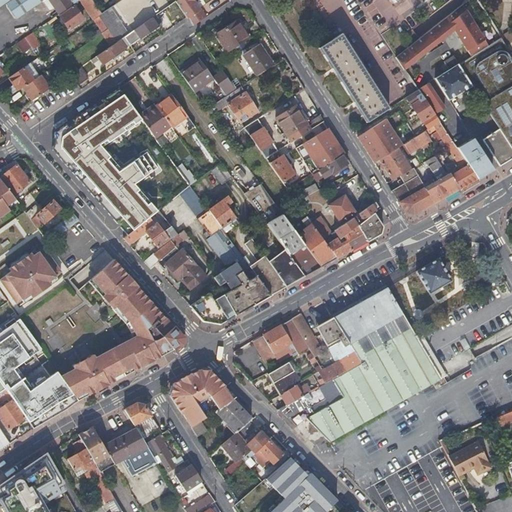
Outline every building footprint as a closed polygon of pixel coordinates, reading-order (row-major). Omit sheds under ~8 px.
[(69,6),(78,0),(0,0),(0,7),(4,5),(14,20),(32,7),(40,18),(53,9),(57,14),(69,6)] [(81,0),(94,18),(96,17),(100,14),(90,0),(81,0)] [(169,6),(173,3),(170,0),(168,0),(140,20),(142,24),(154,16),(169,6)] [(177,0),(175,1),(186,17),(187,16),(193,26),(205,17),(193,0),(177,0)] [(132,31),(114,5),(102,13),(111,26),(120,39),(124,37),(132,31)] [(395,58),(403,70),(452,32),(450,30),(453,28),(470,55),(487,44),(463,5),(395,58)] [(67,29),(81,19),(72,7),(58,17),(67,29)] [(100,14),(96,17),(105,30),(111,26),(102,13),(100,14)] [(130,45),(130,46),(158,27),(154,21),(156,19),(154,16),(142,24),(138,27),(132,31),(124,37),(130,45)] [(216,36),(227,53),(248,39),(237,22),(216,36)] [(111,26),(105,30),(115,43),(120,39),(111,26)] [(31,46),(33,49),(41,44),(32,32),(25,37),(31,46)] [(317,50),(364,124),(388,109),(341,35),(317,50)] [(511,46),(511,45),(507,47),(500,36),(487,44),(470,55),(461,61),(457,64),(471,86),(493,121),(498,129),(511,152),(511,46)] [(25,37),(16,43),(22,51),(31,46),(25,37)] [(115,43),(95,57),(97,60),(99,59),(103,64),(130,45),(124,37),(120,39),(115,43)] [(242,56),(256,76),(273,65),(259,45),(242,56)] [(435,79),(448,101),(471,86),(457,64),(455,60),(452,56),(443,62),(448,70),(435,79)] [(198,59),(178,72),(193,93),(213,80),(225,98),(234,91),(222,72),(211,79),(198,59)] [(29,63),(23,67),(32,81),(38,77),(29,63)] [(19,89),(24,86),(32,81),(23,67),(16,72),(10,76),(19,89)] [(85,74),(82,69),(73,74),(79,85),(84,81),(81,76),(85,74)] [(33,100),(49,89),(39,76),(38,77),(32,81),(24,86),(33,100)] [(417,90),(433,115),(443,109),(427,84),(417,90)] [(41,97),(50,113),(78,99),(72,87),(51,98),(49,93),(41,97)] [(234,91),(225,98),(210,107),(206,110),(210,116),(226,105),(239,123),(257,112),(240,87),(234,91)] [(137,114),(117,90),(54,132),(54,140),(53,150),(126,234),(147,218),(153,213),(158,209),(177,194),(189,185),(181,174),(175,166),(153,137),(139,117),(137,114)] [(427,130),(438,123),(433,115),(417,90),(404,99),(403,99),(405,102),(406,101),(413,111),(416,116),(420,123),(421,122),(427,130)] [(170,127),(179,122),(187,117),(170,94),(154,105),(154,106),(169,126),(170,127)] [(154,106),(154,105),(152,103),(137,114),(139,117),(154,106)] [(291,144),(315,128),(298,103),(275,118),(291,144)] [(154,106),(139,117),(153,137),(169,126),(154,106)] [(185,132),(194,126),(187,117),(179,122),(185,132)] [(262,128),(257,120),(243,129),(249,137),(262,128)] [(385,121),(357,138),(363,148),(365,147),(369,152),(367,154),(373,164),(401,146),(385,121)] [(455,149),(438,123),(427,130),(429,134),(435,131),(457,165),(458,164),(464,161),(462,160),(455,149)] [(249,137),(255,146),(260,153),(272,145),(262,128),(249,137)] [(302,145),(318,170),(326,165),(341,155),(344,154),(334,139),(328,129),(302,145)] [(481,140),(498,167),(511,157),(511,152),(498,129),(481,140)] [(425,132),(417,137),(404,145),(410,154),(430,142),(425,132)] [(455,149),(462,160),(476,179),(491,170),(471,139),(455,149)] [(260,153),(266,161),(277,153),(272,145),(260,153)] [(386,184),(389,189),(401,183),(405,178),(403,175),(407,173),(411,171),(398,149),(382,159),(379,160),(392,180),(386,184)] [(341,155),(326,165),(331,173),(347,164),(341,155)] [(269,166),(282,183),(294,175),(282,157),(269,166)] [(441,180),(447,176),(437,161),(435,158),(427,163),(429,166),(432,164),(441,180)] [(178,164),(175,166),(181,174),(184,172),(178,164)] [(220,183),(231,178),(225,164),(213,169),(220,183)] [(0,177),(13,193),(12,194),(13,194),(29,181),(16,165),(0,177)] [(465,185),(476,179),(467,166),(461,169),(457,171),(454,167),(446,168),(450,175),(447,176),(441,180),(434,184),(429,186),(425,189),(417,176),(411,179),(410,181),(415,190),(416,189),(418,192),(412,196),(404,184),(391,191),(404,213),(408,214),(413,216),(421,211),(445,197),(465,185)] [(407,173),(411,179),(417,176),(413,169),(411,171),(407,173)] [(184,172),(181,174),(189,185),(196,180),(188,170),(184,172)] [(0,177),(0,176),(0,217),(10,211),(9,210),(7,207),(16,200),(12,195),(13,194),(12,194),(13,193),(0,177)] [(284,187),(287,191),(300,183),(296,178),(284,187)] [(296,235),(259,184),(242,192),(252,206),(256,211),(284,249),(304,277),(319,268),(296,235)] [(302,192),(305,199),(318,191),(314,184),(302,192)] [(196,220),(208,211),(189,185),(177,194),(158,209),(164,218),(170,225),(176,234),(183,230),(196,220)] [(330,202),(342,193),(338,188),(326,196),(330,202)] [(213,219),(221,229),(234,219),(225,206),(230,202),(226,197),(208,211),(213,219)] [(338,224),(354,213),(344,197),(327,207),(338,224)] [(7,207),(9,210),(18,203),(16,200),(7,207)] [(34,215),(41,223),(42,224),(58,209),(50,200),(41,209),(34,215)] [(356,214),(361,222),(372,213),(378,208),(374,201),(356,214)] [(26,214),(30,219),(34,215),(41,209),(36,203),(25,212),(26,214)] [(250,215),(256,211),(252,206),(246,211),(250,215)] [(164,218),(158,209),(153,213),(160,222),(164,218)] [(196,220),(209,237),(221,229),(213,219),(208,211),(196,220)] [(356,226),(366,241),(380,234),(381,230),(382,225),(372,213),(361,222),(356,226)] [(49,243),(78,220),(72,214),(43,236),(49,243)] [(356,214),(351,218),(356,226),(361,222),(356,214)] [(30,219),(36,227),(41,223),(34,215),(30,219)] [(147,218),(126,234),(122,238),(129,246),(145,234),(157,249),(171,237),(175,241),(172,244),(170,242),(154,255),(152,254),(143,261),(149,268),(153,265),(156,262),(176,245),(181,241),(176,234),(170,225),(162,232),(155,223),(153,224),(147,218)] [(305,228),(296,235),(319,268),(335,259),(325,245),(322,240),(309,222),(306,218),(300,222),(305,228)] [(342,237),(356,226),(351,218),(329,234),(322,240),(325,245),(337,238),(339,240),(342,237)] [(309,222),(322,240),(329,234),(318,219),(313,222),(311,220),(309,222)] [(325,245),(335,259),(354,248),(366,241),(356,226),(342,237),(339,240),(337,238),(325,245)] [(209,295),(189,306),(203,323),(211,324),(219,326),(270,296),(248,267),(221,229),(209,237),(206,239),(224,265),(228,265),(235,260),(236,262),(214,277),(215,278),(213,280),(216,285),(219,285),(220,286),(227,282),(232,291),(213,301),(209,295)] [(188,236),(183,230),(176,234),(181,241),(188,236)] [(248,267),(270,296),(280,290),(285,287),(267,262),(251,239),(243,245),(255,262),(248,267)] [(176,245),(156,262),(163,270),(167,267),(164,264),(180,249),(176,245)] [(24,262),(22,264),(37,285),(39,283),(42,286),(46,284),(49,287),(51,285),(48,283),(56,277),(56,276),(61,272),(45,248),(39,253),(38,252),(34,255),(32,254),(29,256),(23,260),(24,262)] [(192,288),(205,277),(180,249),(164,264),(167,267),(179,279),(181,277),(192,288)] [(285,287),(304,277),(284,249),(267,262),(285,287)] [(438,259),(417,271),(423,282),(420,283),(423,287),(425,286),(430,293),(452,281),(438,259)] [(109,385),(141,368),(166,354),(166,351),(172,348),(162,336),(155,328),(166,319),(166,318),(148,297),(125,271),(115,260),(89,282),(106,301),(109,298),(116,306),(112,309),(121,319),(125,316),(130,322),(139,340),(133,342),(131,338),(97,357),(94,353),(88,357),(109,385)] [(17,264),(12,268),(8,270),(10,272),(5,275),(6,276),(0,279),(0,280),(17,303),(22,300),(23,301),(31,295),(33,298),(37,295),(35,292),(38,290),(35,287),(37,285),(22,264),(19,266),(17,264)] [(48,283),(51,285),(58,280),(56,277),(48,283)] [(179,279),(189,291),(192,288),(181,277),(179,279)] [(37,285),(42,292),(49,287),(46,284),(42,286),(39,283),(37,285)] [(308,420),(330,443),(384,412),(402,402),(437,382),(442,379),(415,334),(414,332),(409,323),(388,287),(383,290),(334,317),(350,343),(357,354),(364,365),(331,383),(320,389),(321,390),(331,407),(315,417),(308,420)] [(25,304),(33,298),(31,295),(23,301),(25,304)] [(109,298),(106,301),(112,309),(116,306),(109,298)] [(301,313),(292,318),(310,349),(313,353),(324,371),(331,383),(364,365),(357,354),(334,367),(301,313)] [(134,337),(131,338),(133,342),(139,340),(130,322),(125,316),(121,319),(126,325),(127,324),(134,337)] [(334,317),(333,316),(317,327),(333,354),(350,343),(334,317)] [(292,318),(250,342),(264,363),(295,346),(300,354),(310,349),(292,318)] [(20,319),(0,332),(0,379),(12,396),(14,399),(26,417),(34,428),(66,411),(79,402),(61,376),(57,371),(28,391),(13,369),(41,349),(20,319)] [(162,336),(173,327),(166,319),(155,328),(162,336)] [(172,348),(174,349),(183,344),(183,340),(184,337),(173,326),(173,327),(162,336),(172,348)] [(61,376),(79,402),(109,385),(88,357),(74,365),(75,368),(61,376)] [(290,364),(270,375),(274,383),(273,383),(280,396),(281,396),(296,388),(295,385),(300,382),(290,364)] [(233,400),(237,397),(212,371),(200,370),(175,384),(171,397),(183,415),(183,414),(192,427),(215,412),(233,400)] [(0,395),(4,401),(12,396),(0,379),(0,395)] [(281,396),(287,406),(309,395),(312,393),(308,386),(300,390),(298,387),(296,388),(281,396)] [(297,427),(308,420),(315,417),(310,408),(313,406),(313,404),(309,395),(287,406),(280,410),(297,427)] [(0,416),(8,429),(26,417),(14,399),(0,408),(0,416)] [(252,420),(233,400),(215,412),(236,433),(252,420)] [(402,402),(384,412),(392,421),(406,407),(402,402)] [(145,404),(137,404),(125,410),(134,425),(151,415),(145,404)] [(511,411),(497,417),(495,418),(500,427),(511,421),(511,411)] [(0,450),(11,443),(0,427),(0,450)] [(93,427),(85,431),(88,437),(82,440),(96,465),(110,457),(104,446),(103,444),(93,427)] [(136,429),(104,446),(110,457),(115,465),(123,461),(133,478),(157,464),(149,451),(146,444),(136,429)] [(88,437),(85,431),(79,435),(82,440),(88,437)] [(254,455),(269,440),(261,431),(247,445),(236,433),(221,445),(227,452),(224,454),(229,459),(231,457),(236,463),(240,459),(245,464),(246,463),(250,459),(254,455)] [(171,457),(159,436),(146,444),(149,451),(154,448),(169,474),(176,469),(169,458),(171,457)] [(96,465),(82,440),(76,443),(81,453),(70,459),(79,473),(85,470),(87,473),(92,482),(97,480),(110,504),(116,500),(96,465)] [(283,454),(269,440),(254,455),(258,459),(264,454),(273,463),(283,454)] [(478,442),(449,457),(459,477),(478,466),(482,473),(492,468),(478,442)] [(348,511),(295,459),(266,480),(289,501),(275,511),(348,511)] [(201,481),(192,466),(175,477),(185,493),(202,482),(201,481)] [(212,497),(188,511),(200,511),(215,503),(212,497)] [(123,511),(116,500),(110,504),(114,511),(123,511)]
